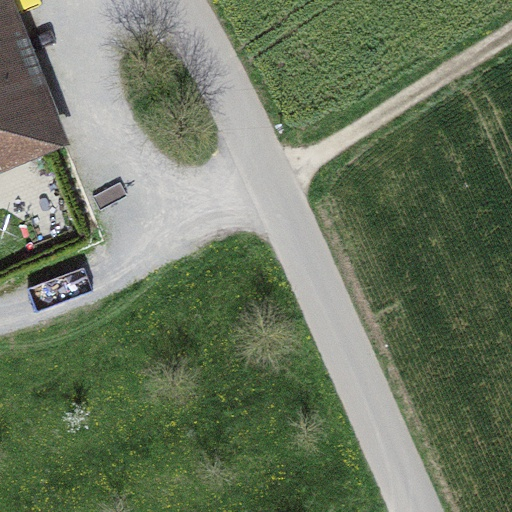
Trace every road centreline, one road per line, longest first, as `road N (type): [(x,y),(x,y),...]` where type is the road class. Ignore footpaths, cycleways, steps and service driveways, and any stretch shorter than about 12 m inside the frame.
road 1 (residential): [(177,0),(282,202),(417,511)]
road 2 (track): [(271,179),(511,26)]
